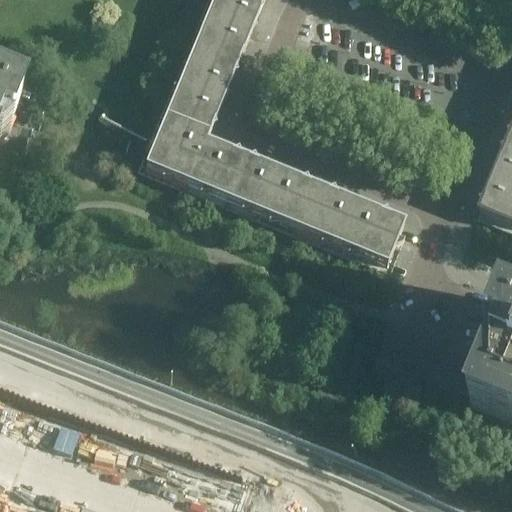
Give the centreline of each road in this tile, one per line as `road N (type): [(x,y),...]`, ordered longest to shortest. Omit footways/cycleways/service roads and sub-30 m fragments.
road 1 (residential): [(299,0),(244,131),(445,217),(511,54)]
road 2 (motorway): [(423,511),(0,338)]
road 3 (motorway): [(171,511),(0,447)]
